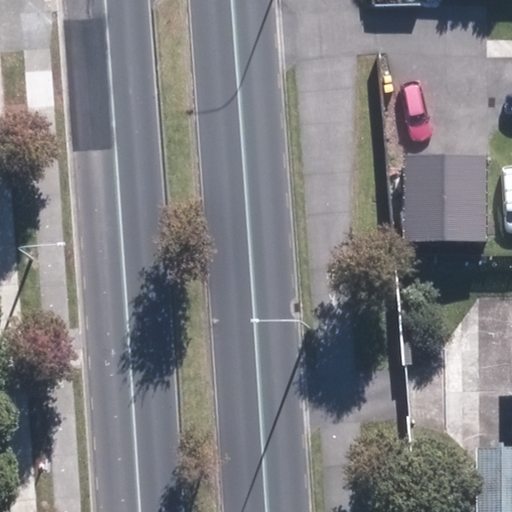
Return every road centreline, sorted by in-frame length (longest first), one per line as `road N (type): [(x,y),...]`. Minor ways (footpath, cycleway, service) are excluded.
road 1 (primary): [(139,511),(103,0)]
road 2 (primary): [(237,0),(273,511)]
